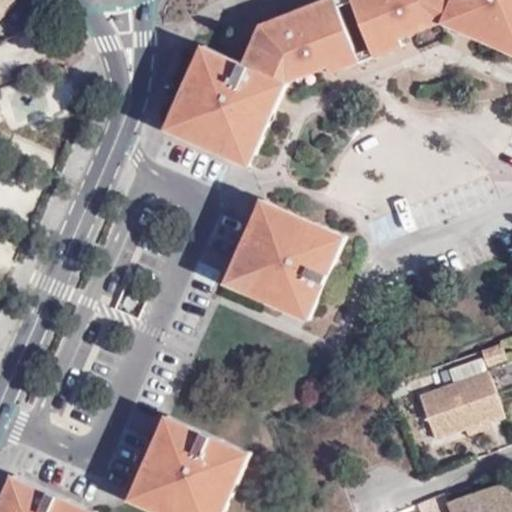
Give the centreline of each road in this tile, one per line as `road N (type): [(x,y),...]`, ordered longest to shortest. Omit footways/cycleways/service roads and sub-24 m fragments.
road 1 (residential): [(0,417),(96,457),(210,198),(150,172),(121,136)]
road 2 (residential): [(0,398),(121,136)]
road 3 (residential): [(511,196),(381,256)]
road 4 (residential): [(511,460),(389,507)]
